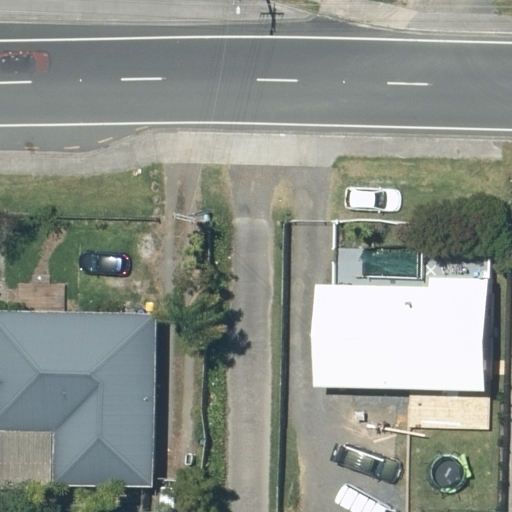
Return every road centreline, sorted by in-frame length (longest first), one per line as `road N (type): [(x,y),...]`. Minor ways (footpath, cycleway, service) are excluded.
road 1 (tertiary): [(0,74),(511,83)]
road 2 (unknown): [(253,77),(243,511)]
